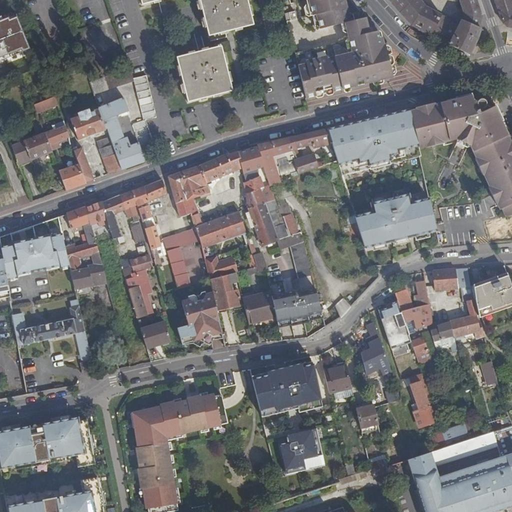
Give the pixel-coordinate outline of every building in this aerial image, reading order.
[(254,24),(247,0),(201,0),(211,35),(254,24)] [(319,29),(322,29),(314,0),(306,0),(311,17),(316,16),(319,29)] [(314,0),(322,29),(331,26),(323,0),(314,0)] [(351,21),(345,0),(323,0),(331,26),(344,23),(349,42),(335,45),(340,64),(341,68),(343,74),(345,82),(343,82),(344,86),(345,89),(369,83),(353,40),(362,36),(356,20),(351,21)] [(390,0),(412,26),(431,35),(435,29),(442,15),(426,5),(420,0),(390,0)] [(437,31),(435,29),(431,35),(469,55),(479,36),(481,25),(481,23),(481,15),(479,5),(477,0),(459,0),(464,16),(460,22),(456,31),(452,39),(446,33),(448,30),(443,25),(437,31)] [(511,0),(494,0),(503,20),(506,27),(511,27),(511,0)] [(288,7),(283,8),(286,22),(297,20),(294,11),(289,13),(288,7)] [(13,13),(0,17),(0,61),(28,52),(13,13)] [(370,33),(365,18),(356,20),(362,36),(353,40),(369,83),(380,81),(378,74),(374,75),(365,49),(383,40),(383,37),(380,38),(379,33),(377,31),(370,33)] [(451,27),(448,30),(446,33),(452,39),(456,31),(451,27)] [(391,70),(383,40),(365,49),(374,75),(378,74),(391,70)] [(326,94),(330,93),(329,89),(332,88),(328,75),(338,65),(340,64),(335,45),(332,46),(336,62),(321,66),(311,68),(307,69),(309,76),(310,82),(315,80),(314,77),(320,75),(321,79),(323,79),(326,94)] [(332,46),(317,49),(321,66),(336,62),(332,46)] [(177,58),(189,103),(233,91),(221,47),(177,58)] [(317,49),(306,52),(311,68),(321,66),(317,49)] [(306,52),(295,54),(300,78),(309,76),(307,69),(311,68),(306,52)] [(328,75),(332,88),(344,86),(343,82),(345,82),(343,74),(336,77),(334,71),(341,68),(340,64),(338,65),(328,75)] [(336,77),(343,74),(341,68),(334,71),(336,77)] [(95,96),(135,81),(134,78),(132,69),(91,83),(95,96)] [(393,77),(391,70),(378,74),(380,81),(393,77)] [(42,96),(34,71),(22,76),(34,106),(55,98),(53,92),(42,96)] [(306,99),(326,94),(323,79),(321,79),(320,75),(314,77),(315,80),(310,82),(310,83),(302,85),(306,99)] [(135,81),(143,120),(132,125),(139,144),(142,153),(155,148),(146,121),(157,119),(147,76),(134,78),(135,81)] [(309,76),(300,78),(302,85),(310,83),(310,82),(309,76)] [(444,101),(445,104),(469,98),(469,95),(444,101)] [(34,106),(36,113),(57,105),(55,98),(34,106)] [(504,210),(505,216),(511,214),(511,148),(509,143),(504,131),(493,108),(489,110),(484,108),(484,106),(484,105),(484,104),(483,102),(481,101),(478,100),(476,101),(474,103),(470,101),(469,98),(445,104),(432,107),(414,111),(410,112),(417,138),(419,149),(425,147),(442,143),(455,140),(468,147),(475,160),(483,176),(489,188),(497,205),(500,211),(504,210)] [(123,99),(99,108),(100,109),(107,131),(110,138),(121,170),(145,162),(142,153),(139,144),(130,147),(127,138),(124,139),(116,117),(128,113),(123,99)] [(495,108),(493,108),(504,131),(506,130),(495,108)] [(80,141),(107,131),(100,109),(71,119),(80,141)] [(409,109),(327,129),(330,139),(334,152),(336,157),(337,160),(339,166),(342,176),(348,174),(421,156),(419,149),(417,138),(410,112),(409,109)] [(33,126),(37,136),(44,134),(40,122),(33,126)] [(53,130),(44,134),(51,150),(71,142),(64,123),(64,122),(52,126),(53,130)] [(327,139),(330,139),(327,129),(293,137),(292,137),(296,149),(292,151),(296,157),(300,156),(300,148),(312,144),(313,149),(328,144),(327,139)] [(37,136),(23,141),(30,159),(51,151),(51,150),(44,134),(37,136)] [(278,162),(288,158),(291,165),(295,162),(299,161),(296,157),(292,151),(296,149),(292,137),(268,143),(268,145),(257,147),(264,167),(270,184),(272,186),(282,183),(276,169),(279,168),(278,162)] [(97,143),(109,174),(121,170),(110,138),(97,143)] [(18,164),(30,159),(23,141),(11,145),(18,164)] [(77,146),(73,147),(80,164),(86,182),(95,179),(83,148),(78,150),(77,146)] [(258,169),(264,167),(257,147),(238,153),(243,169),(247,182),(244,183),(247,195),(262,189),(266,201),(267,204),(276,199),(272,186),(270,184),(264,186),(258,169)] [(234,172),(243,169),(238,153),(238,151),(230,155),(230,154),(168,178),(181,217),(183,217),(193,214),(197,227),(203,241),(204,244),(204,247),(246,233),(240,213),(203,226),(196,205),(192,200),(201,196),(202,199),(211,195),(207,183),(234,172)] [(315,155),(299,161),(295,162),(301,175),(317,168),(337,160),(336,157),(327,161),(326,159),(321,161),(317,162),(315,155)] [(318,174),(339,166),(337,160),(317,168),(318,174)] [(481,177),(483,176),(475,160),(473,161),(481,177)] [(80,164),(59,172),(66,190),(87,184),(86,182),(80,164)] [(151,194),(153,200),(167,194),(162,180),(143,187),(147,196),(151,194)] [(135,205),(137,205),(138,206),(149,202),(153,200),(151,194),(147,196),(143,187),(120,196),(121,197),(124,211),(135,205)] [(495,206),(497,205),(489,188),(487,189),(495,206)] [(247,195),(249,207),(266,201),(262,189),(247,195)] [(431,233),(438,231),(436,224),(430,199),(412,203),(410,194),(407,195),(371,203),(373,212),(355,216),(365,248),(416,236),(431,233)] [(115,214),(124,211),(121,197),(102,204),(108,220),(114,241),(122,238),(115,214)] [(277,216),(283,215),(276,199),(267,204),(279,240),(291,237),(285,221),(279,223),(277,216)] [(262,246),(279,240),(267,204),(266,201),(249,207),(249,209),(262,246)] [(91,225),(108,220),(102,204),(102,202),(86,208),(91,225)] [(138,215),(135,205),(124,211),(127,218),(138,215)] [(139,208),(142,221),(152,218),(152,217),(150,212),(149,206),(139,208)] [(92,280),(106,278),(91,225),(86,208),(66,214),(66,215),(71,231),(85,226),(87,234),(85,235),(89,245),(75,248),(75,246),(67,247),(71,266),(76,289),(94,285),(92,280)] [(283,215),(285,221),(291,237),(301,233),(297,213),(283,215)] [(189,230),(197,227),(193,214),(183,217),(187,231),(189,230)] [(277,216),(279,223),(285,221),(283,215),(277,216)] [(59,269),(71,266),(67,247),(60,217),(32,227),(35,239),(13,244),(11,234),(0,238),(0,243),(7,280),(17,278),(16,275),(58,265),(59,269)] [(145,229),(156,227),(152,218),(142,221),(145,229)] [(139,223),(130,225),(135,242),(144,240),(139,223)] [(162,247),(160,240),(156,227),(145,229),(156,265),(162,264),(156,248),(162,247)] [(197,227),(189,230),(194,244),(203,241),(197,227)] [(194,244),(189,230),(187,231),(177,234),(183,247),(194,244)] [(301,233),(291,237),(293,243),(303,240),(301,233)] [(181,248),(183,247),(177,234),(163,239),(170,254),(180,289),(192,286),(181,248)] [(281,247),(290,244),(293,243),(291,237),(279,240),(281,247)] [(298,279),(312,276),(303,240),(293,243),(290,244),(298,279)] [(246,246),(253,267),(258,266),(251,245),(246,246)] [(0,298),(8,297),(8,295),(6,280),(0,246),(0,298)] [(218,254),(207,257),(210,271),(211,279),(226,275),(237,272),(238,271),(234,257),(219,261),(218,254)] [(131,262),(135,272),(146,269),(153,267),(150,256),(131,262)] [(435,291),(459,289),(458,281),(456,271),(455,269),(434,272),(435,291)] [(462,288),(463,296),(464,303),(467,302),(471,317),(450,322),(451,324),(455,339),(475,333),(477,340),(479,339),(480,343),(482,342),(474,316),(479,315),(475,289),(475,286),(472,287),(468,269),(456,271),(458,281),(460,281),(462,288)] [(147,272),(133,276),(126,278),(138,317),(154,311),(148,294),(153,293),(147,272)] [(227,281),(239,278),(237,272),(226,275),(227,281)] [(227,281),(226,275),(211,279),(215,293),(219,310),(242,305),(238,289),(229,291),(227,281)] [(479,318),(511,306),(511,288),(508,277),(497,281),(490,284),(475,289),(479,315),(479,318)] [(77,294),(108,288),(107,283),(94,285),(76,289),(76,290),(77,294)] [(416,297),(419,308),(430,305),(426,284),(418,287),(420,296),(416,297)] [(291,322),(321,315),(315,289),(303,291),(302,288),(294,290),(295,292),(273,296),(277,315),(277,318),(290,315),(291,322)] [(82,363),(92,360),(77,294),(76,290),(69,291),(71,297),(69,297),(71,309),(23,318),(22,311),(11,314),(13,326),(18,346),(75,333),(82,363)] [(248,321),(277,315),(273,296),(272,291),(243,297),(248,321)] [(405,292),(396,295),(398,301),(401,309),(410,307),(405,292)] [(216,339),(225,338),(219,310),(215,293),(207,294),(206,299),(199,301),(204,319),(190,324),(179,328),(184,345),(195,343),(199,337),(205,341),(209,334),(216,339)] [(192,299),(183,302),(189,324),(190,324),(204,319),(199,301),(195,302),(192,299)] [(432,324),(430,305),(419,308),(413,310),(415,328),(432,324)] [(400,314),(380,320),(390,349),(410,343),(400,314)] [(410,319),(405,321),(409,332),(413,331),(410,319)] [(166,324),(142,331),(147,347),(160,343),(161,347),(172,344),(166,324)] [(451,346),(456,344),(455,339),(451,324),(437,326),(439,330),(430,331),(433,342),(449,338),(451,346)] [(421,369),(440,362),(429,330),(422,333),(420,328),(413,331),(409,332),(409,333),(417,357),(421,369)] [(371,351),(362,354),(369,375),(379,372),(381,378),(392,374),(382,343),(370,347),(371,351)] [(336,362),(345,359),(341,344),(333,348),(336,362)] [(487,381),(495,378),(488,358),(488,357),(485,359),(488,365),(483,366),(487,381)] [(21,360),(3,362),(5,392),(24,391),(21,360)] [(90,362),(81,364),(82,371),(91,369),(90,362)] [(345,362),(324,367),(334,404),(354,399),(345,362)] [(312,364),(252,378),(259,413),(319,399),(312,364)] [(420,427),(439,421),(423,374),(409,378),(420,410),(416,412),(420,427)] [(386,393),(390,404),(401,401),(397,390),(386,393)] [(137,427),(135,427),(135,428),(138,447),(137,448),(140,468),(139,469),(142,489),(144,489),(145,496),(147,509),(149,508),(149,511),(168,511),(179,510),(178,504),(175,489),(173,477),(172,470),(169,450),(168,443),(167,441),(167,437),(183,434),(201,429),(208,428),(214,426),(221,425),(228,423),(222,395),(215,396),(215,394),(209,396),(201,397),(201,396),(187,399),(188,401),(182,402),(175,403),(174,402),(160,405),(161,407),(134,413),(137,427)] [(362,428),(379,424),(375,408),(374,405),(357,408),(362,428)] [(0,432),(0,463),(1,469),(77,455),(79,467),(96,464),(87,420),(80,422),(79,418),(43,424),(44,427),(31,430),(30,427),(0,432)] [(461,422),(444,428),(447,438),(464,432),(461,422)] [(511,511),(511,424),(484,433),(475,436),(470,437),(447,445),(408,458),(425,511),(511,511)] [(474,433),(475,436),(484,433),(482,427),(475,430),(476,433),(474,433)] [(316,428),(287,435),(289,443),(280,445),(286,470),(324,462),(316,428)] [(469,434),(446,441),(447,445),(470,437),(469,434)] [(396,467),(394,462),(341,479),(342,483),(376,472),(376,474),(396,467)] [(84,493),(8,507),(9,511),(105,511),(99,478),(82,481),(84,493)]
